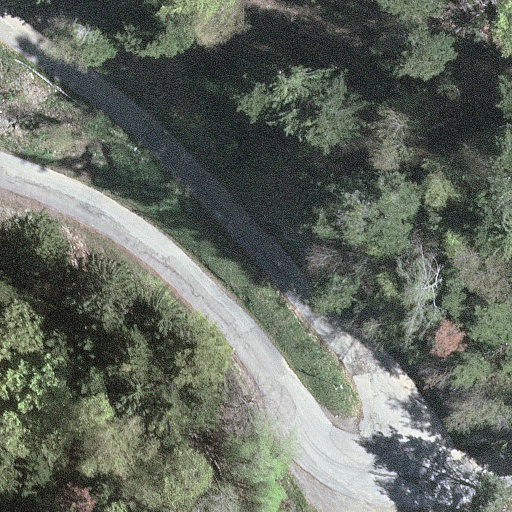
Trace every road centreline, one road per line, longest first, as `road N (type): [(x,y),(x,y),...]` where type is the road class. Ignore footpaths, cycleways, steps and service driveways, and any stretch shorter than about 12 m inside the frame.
road 1 (unclassified): [(378,479),(401,442),(385,385),(150,137),(0,21)]
road 2 (unclassified): [(0,168),(53,190),(158,254),(256,352),(322,465),(350,481),(378,479)]
